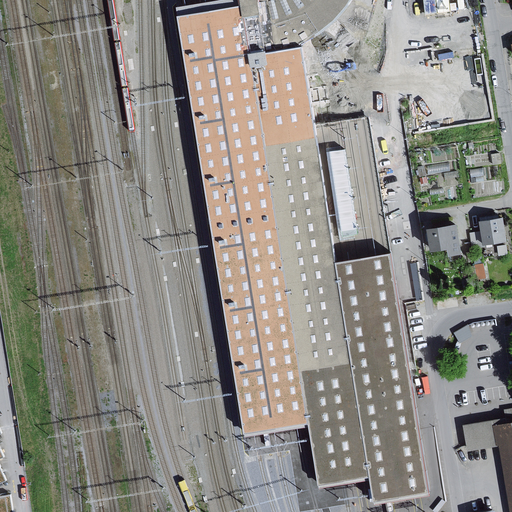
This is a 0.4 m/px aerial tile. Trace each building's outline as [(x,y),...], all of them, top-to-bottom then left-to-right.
[(306,376),(305,370),(266,134),(285,131),(299,129),(312,127),(318,126),(309,72),(304,42),(298,42),(286,44),(269,47),(262,9),(264,9),(262,0),(215,0),(221,33),(214,34),(207,35),(244,263),(251,262),(258,261),(277,380),(306,376)] [(262,9),(269,47),(286,44),(298,42),(304,42),(317,34),(330,25),(340,16),(351,2),(352,0),(262,0),(264,9),(262,9)] [(425,0),(426,9),(451,8),(450,0),(425,0)] [(345,21),(331,28),(335,37),(328,41),(330,46),(352,35),(345,21)] [(341,262),(318,126),(312,127),(299,129),(285,131),(266,134),(305,370),(340,365),(357,362),(341,262)] [(500,214),(480,217),(483,231),(485,247),(509,243),(505,219),(501,220),(500,214)] [(460,224),(430,229),(434,253),(451,250),(452,256),(464,254),(460,224)] [(485,247),(483,231),(470,233),(472,249),(485,247)] [(508,245),(498,246),(499,256),(509,255),(508,245)] [(395,254),(341,262),(357,362),(376,476),(381,501),(437,492),(395,254)] [(485,263),(475,265),(478,280),(488,278),(485,263)] [(473,277),(466,278),(467,288),(475,287),(473,277)] [(469,324),(454,333),(461,344),(473,336),(469,325),(469,324)] [(325,367),(305,370),(306,376),(324,484),(376,476),(357,362),(340,365),(325,367)] [(509,418),(463,426),(467,444),(468,451),(499,446),(496,427),(510,424),(509,418)] [(511,511),(511,423),(510,424),(496,427),(499,446),(510,511),(511,511)] [(0,511),(15,511),(13,495),(0,496),(0,511)]
